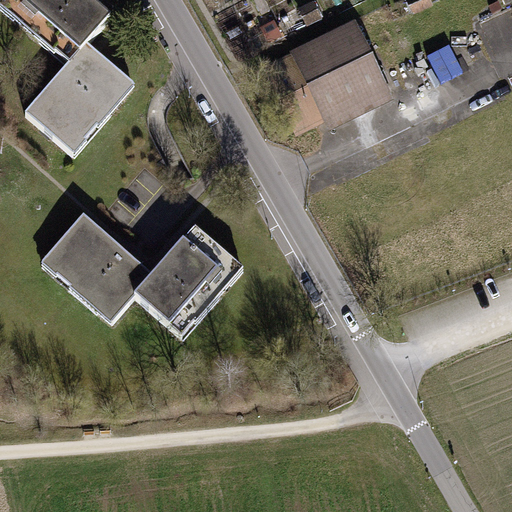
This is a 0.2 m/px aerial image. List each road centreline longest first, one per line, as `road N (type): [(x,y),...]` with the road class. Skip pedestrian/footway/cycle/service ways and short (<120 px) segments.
road 1 (residential): [(160,0),(390,383)]
road 2 (track): [(390,383),(345,420),(297,429),(0,454)]
road 3 (unclassified): [(390,383),(466,511)]
